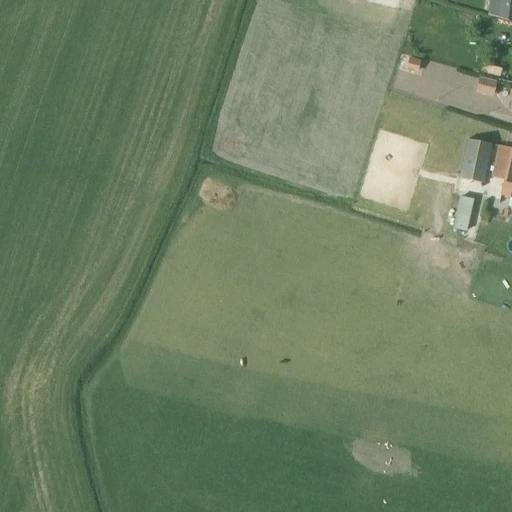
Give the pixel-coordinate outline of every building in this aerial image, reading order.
[(511,0),(505,0),(503,20),(511,23),(511,0)] [(416,75),(420,62),(408,58),(404,71),(416,75)] [(496,82),(478,77),(474,93),(492,97),(496,82)] [(466,140),(458,178),(482,183),(490,145),(466,140)] [(511,149),(504,148),(498,147),(491,177),(503,180),(499,195),(511,197),(511,149)] [(459,197),(451,229),(465,233),(473,200),(459,197)]
